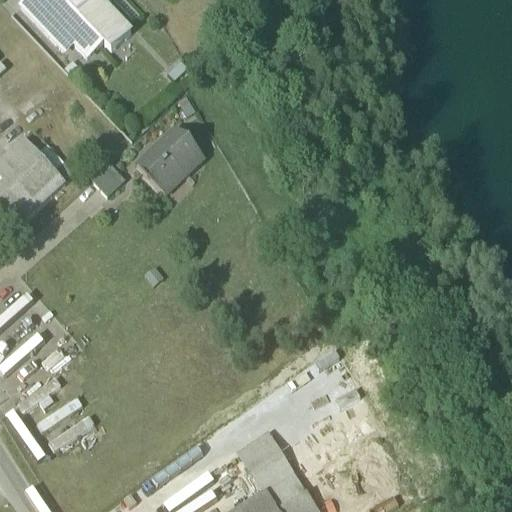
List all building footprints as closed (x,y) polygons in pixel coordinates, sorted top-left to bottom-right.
[(30,0),(20,10),(62,55),(71,47),(88,30),(70,11),(59,0),(30,0)] [(71,47),(86,62),(102,47),(111,56),(130,37),(126,33),(103,9),(99,5),(97,3),(93,0),(73,0),(78,4),(70,11),(88,30),(71,47)] [(103,0),(99,5),(103,9),(112,0),(103,0)] [(139,21),(119,0),(112,0),(103,9),(126,33),(139,21)] [(136,170),(163,198),(181,181),(184,183),(203,165),(174,134),(156,152),(157,153),(149,161),(148,159),(136,170)] [(0,166),(0,237),(6,244),(65,189),(49,172),(24,145),(0,166)] [(156,152),(148,159),(149,161),(157,153),(156,152)] [(49,172),(65,189),(74,180),(59,164),(49,172)] [(91,186),(107,203),(124,187),(108,169),(91,186)] [(181,181),(163,198),(165,201),(184,183),(181,181)] [(242,462),(265,500),(245,511),(314,511),(295,481),(271,443),(242,462)]
